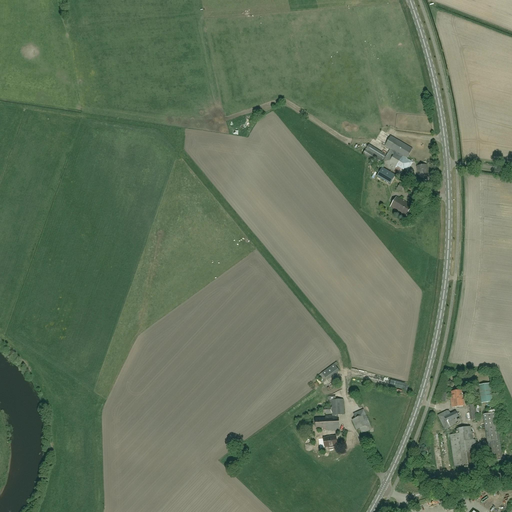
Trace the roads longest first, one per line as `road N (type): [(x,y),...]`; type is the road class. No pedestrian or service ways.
road 1 (secondary): [(382,488),(437,332),(448,238),(446,162)]
road 2 (secondary): [(446,162),(432,69),(410,0)]
road 3 (unclassified): [(382,488),(407,496),(511,473)]
